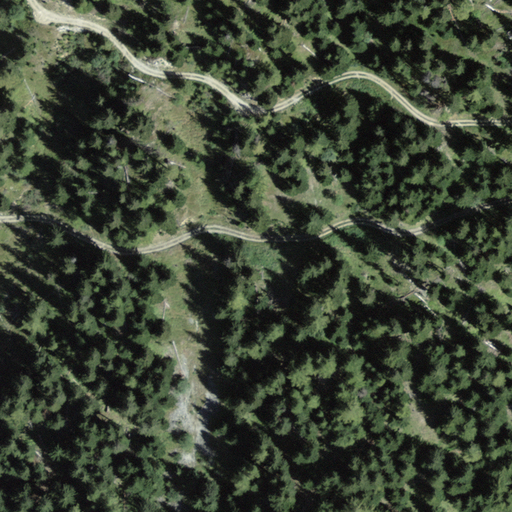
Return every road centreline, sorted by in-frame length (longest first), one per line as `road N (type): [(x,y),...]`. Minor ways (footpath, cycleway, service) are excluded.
road 1 (track): [(32,0),(45,15),(100,29),(144,70),(203,78),(255,110),(362,74),(434,123),(511,122)]
road 2 (track): [(511,199),(406,233),(364,221),(296,239),(209,228),(135,251),(114,251),(39,218),(0,219)]
